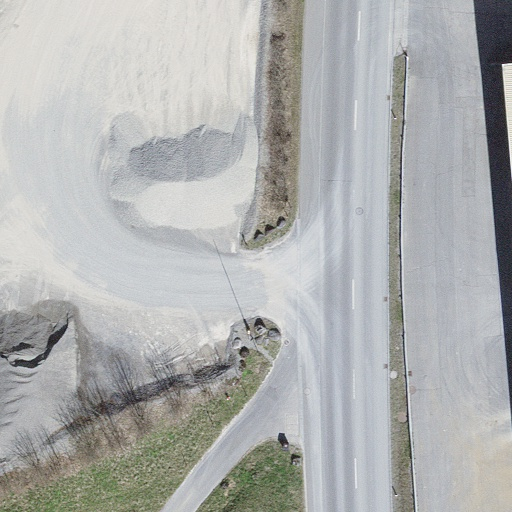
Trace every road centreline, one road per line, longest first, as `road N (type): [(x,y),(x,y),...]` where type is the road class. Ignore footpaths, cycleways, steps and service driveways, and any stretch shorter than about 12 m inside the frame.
road 1 (tertiary): [(357,0),(351,348),(361,511)]
road 2 (unknown): [(352,270),(213,260),(156,244),(107,205),(57,148),(38,86),(45,35),(63,0)]
